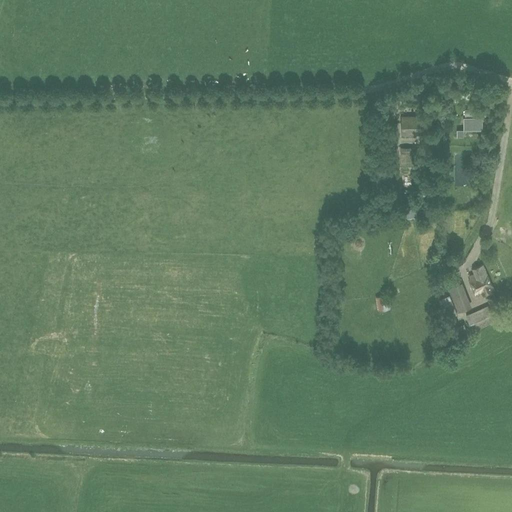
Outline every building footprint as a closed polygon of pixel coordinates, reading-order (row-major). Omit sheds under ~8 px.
[(445,117),(450,121),(455,118),(455,113),(451,108),(444,111),(445,117)] [(402,133),(431,133),(431,117),(402,117),(402,133)] [(482,117),(463,117),(463,130),(482,130),(482,117)] [(387,147),(387,148),(398,148),(398,123),(387,123),(387,139),(383,139),(383,147),(387,147)] [(412,170),(403,170),(403,179),(401,179),(401,187),(412,187),(412,170)] [(417,217),(416,209),(400,211),(401,218),(401,219),(414,217),(417,217)] [(494,291),(483,264),(472,269),(474,273),(469,275),(470,278),(468,279),(475,294),(481,291),(483,295),(494,291)] [(447,293),(441,295),(447,307),(466,298),(456,277),(443,283),(447,293)] [(378,311),(391,309),(388,295),(375,296),(378,311)] [(495,320),(488,306),(466,316),(473,330),(495,320)] [(452,331),(460,327),(457,321),(449,324),(452,331)]
